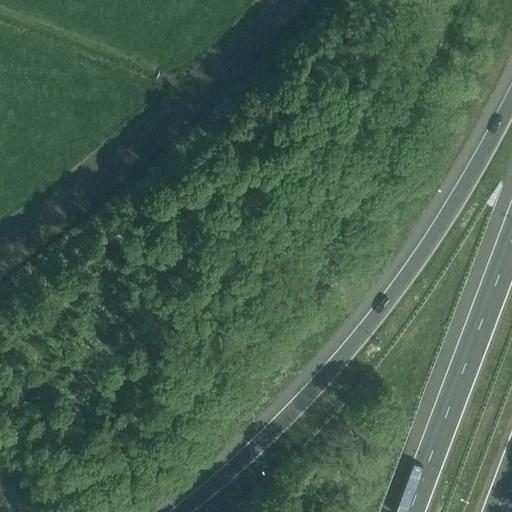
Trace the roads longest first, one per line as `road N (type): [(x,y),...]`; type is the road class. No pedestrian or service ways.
road 1 (motorway): [(511,95),(467,182),(358,338),(319,385),(181,511)]
road 2 (motorway): [(511,238),(409,511)]
